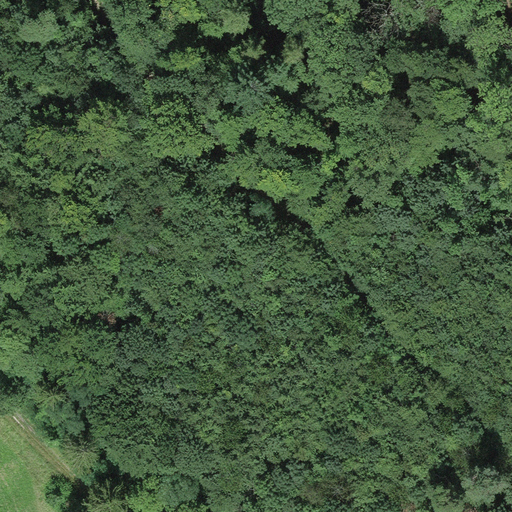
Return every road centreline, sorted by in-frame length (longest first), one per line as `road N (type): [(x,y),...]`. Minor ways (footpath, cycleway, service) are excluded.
road 1 (track): [(94,0),(184,111),(511,451)]
road 2 (track): [(0,401),(99,511)]
